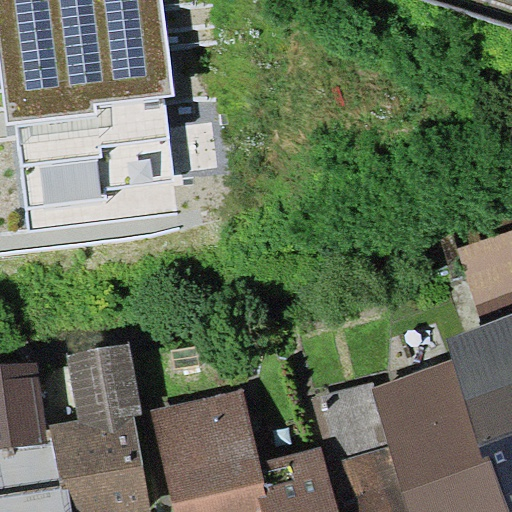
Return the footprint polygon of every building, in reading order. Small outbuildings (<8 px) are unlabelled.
[(0,0),(0,109),(8,108),(8,120),(18,119),(30,228),(178,211),(165,95),(175,95),(163,0),(0,0)] [(453,359),(375,386),(373,387),(408,511),(511,511),(511,229),(458,248),(482,322),(446,336),(453,359)] [(68,488),(71,511),(151,511),(135,415),(143,414),(131,343),(68,354),(79,420),(50,425),(51,430),(61,489),(68,488)] [(38,361),(0,366),(0,511),(71,511),(68,488),(61,489),(51,430),(48,430),(38,361)] [(324,445),(341,511),(408,511),(373,387),(375,386),(374,381),(310,399),(324,445)] [(243,388),(149,412),(174,511),(341,511),(324,445),(261,461),(243,388)]
